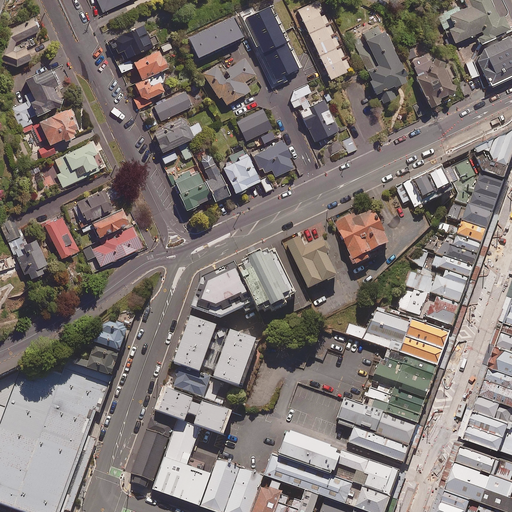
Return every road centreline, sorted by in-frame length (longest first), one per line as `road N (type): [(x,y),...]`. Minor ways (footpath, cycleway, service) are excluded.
road 1 (residential): [(511,243),(411,511)]
road 2 (tertiary): [(257,222),(511,104)]
road 3 (residential): [(48,0),(161,213)]
road 4 (tertiary): [(99,497),(164,312)]
road 5 (tertiary): [(155,259),(0,351)]
